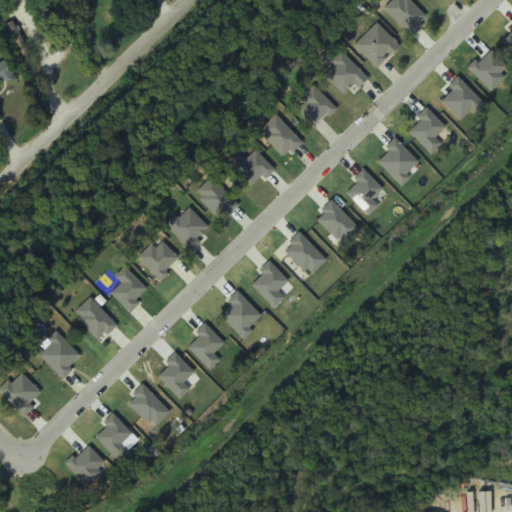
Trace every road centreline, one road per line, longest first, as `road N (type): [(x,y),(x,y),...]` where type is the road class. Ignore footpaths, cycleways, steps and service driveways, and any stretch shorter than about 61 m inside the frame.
road 1 (residential): [(0,430),(33,462),(505,0)]
road 2 (residential): [(0,177),(185,0)]
